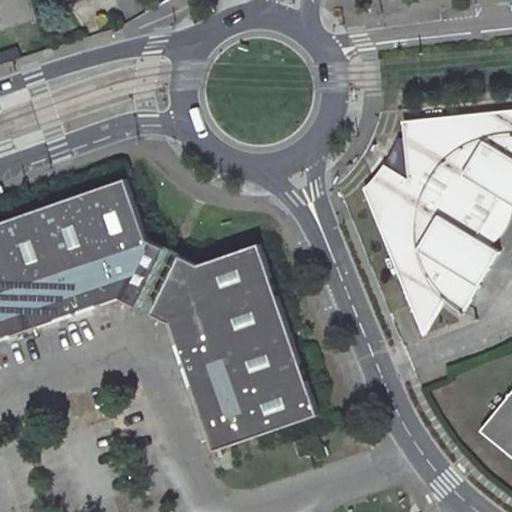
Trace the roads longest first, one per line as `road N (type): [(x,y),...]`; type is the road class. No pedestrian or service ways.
road 1 (residential): [(288,156),(397,405),(469,511)]
road 2 (tertiary): [(0,167),(130,120),(192,129)]
road 3 (tertiary): [(191,51),(154,45),(0,90)]
road 4 (residential): [(511,22),(316,46)]
road 5 (tertiary): [(288,156),(307,144),(328,106),(327,68),(316,46)]
